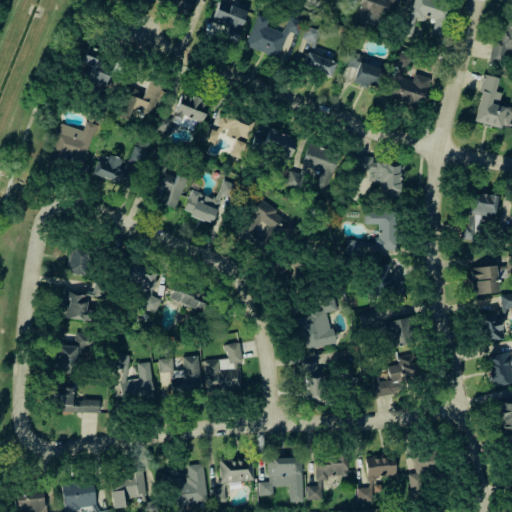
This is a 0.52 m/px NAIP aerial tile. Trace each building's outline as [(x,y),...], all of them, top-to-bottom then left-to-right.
[(160,0),(159,3),(187,13),(192,0),(160,0)] [(398,0),(359,0),(352,23),(362,27),(364,21),(380,26),(385,13),(394,16),(398,0)] [(410,36),(416,15),(433,19),(430,33),(444,36),(452,1),(447,0),(410,0),(402,34),(410,36)] [(277,58),(286,31),(297,34),(301,20),(287,16),(282,31),(264,26),(267,17),(256,14),(245,47),(277,58)] [(492,37),(488,60),(503,62),(504,52),(511,53),(511,23),(502,22),(500,38),(492,37)] [(308,51),(312,52),(320,30),(305,25),(301,38),(311,42),(308,51)] [(334,61),(306,52),(301,68),(330,76),(334,61)] [(351,84),(376,88),(381,60),(349,53),(347,66),(354,68),(351,84)] [(98,60),(84,55),(75,80),(101,90),(108,72),(95,68),(98,60)] [(389,97),(420,107),(429,77),(413,73),(411,80),(395,75),(389,97)] [(472,121),(508,129),(511,112),(511,107),(498,104),(501,92),(493,91),(497,77),(483,74),(472,121)] [(160,85),(147,80),(143,91),(126,86),(117,116),(130,120),(133,109),(151,115),(160,85)] [(202,122),(208,103),(179,93),(171,117),(157,113),(152,129),(167,134),(171,120),(179,123),(182,115),(202,122)] [(252,120),(222,110),(215,131),(204,127),(202,135),(219,141),(221,135),(234,139),(229,154),(239,158),(252,120)] [(82,164),(95,123),(85,120),(82,129),(59,123),(56,130),(52,129),(44,157),(65,163),(66,160),(82,164)] [(288,159),(296,138),(268,128),(265,138),(254,134),(250,145),(288,159)] [(298,173),(288,170),(284,183),(299,187),(305,167),(318,171),(314,184),(327,188),(338,152),(307,143),(298,173)] [(91,173),(122,185),(132,159),(141,163),(146,150),(133,145),(126,161),(107,154),(106,157),(98,154),(91,173)] [(371,162),(372,155),(353,155),(352,174),(366,175),(366,181),(380,182),(379,194),(399,195),(399,163),(371,162)] [(174,208),(185,179),(158,169),(148,195),(163,200),(161,203),(174,208)] [(236,184),(220,179),(214,198),(190,190),(182,212),(212,222),(221,194),(231,198),(236,184)] [(496,195),(467,193),(463,239),(472,240),(473,233),(481,234),(482,218),(494,219),(496,195)] [(236,234),(263,251),(275,232),(285,238),(294,223),(257,200),(236,234)] [(376,224),(376,241),(346,241),(346,251),(398,252),(399,211),(364,210),(363,224),(376,224)] [(67,273),(88,275),(89,249),(69,247),(67,273)] [(298,259),(282,264),(287,279),(303,273),(298,259)] [(154,313),(160,299),(151,295),(159,274),(130,263),(123,282),(146,291),(139,307),(154,313)] [(390,281),(389,264),(370,265),(371,295),(400,294),(400,281),(390,281)] [(471,293),(497,293),(496,266),(470,267),(471,293)] [(201,312),(207,296),(174,283),(168,298),(201,312)] [(63,290),(61,318),(85,320),(87,295),(102,296),(102,286),(93,286),(92,292),(63,290)] [(479,342),(502,339),(499,316),(505,316),(504,308),(511,307),(511,293),(499,295),(501,310),(476,313),(479,342)] [(335,343),(332,327),(328,328),(325,312),(335,310),(333,296),(319,299),(320,304),(313,305),(315,314),(297,317),(302,349),(335,343)] [(383,320),(384,336),(390,336),(390,346),(407,345),(406,319),(383,320)] [(56,345),(55,371),(75,372),(75,359),(83,359),(83,351),(91,352),(92,333),(74,333),(73,345),(56,345)] [(202,361),(207,394),(240,388),(236,362),(242,362),(238,342),(224,344),(227,359),(221,360),(222,368),(219,368),(217,358),(202,361)] [(511,383),(511,372),(509,352),(486,355),(490,386),(511,383)] [(150,362),(136,362),(137,378),(128,378),(127,354),(112,355),(113,373),(119,373),(120,402),(152,400),(150,362)] [(388,380),(371,383),(373,393),(419,385),(414,354),(396,357),(397,364),(386,366),(388,380)] [(181,356),(182,370),(173,370),(172,358),(157,359),(158,373),(169,372),(171,394),(200,392),(198,355),(181,356)] [(316,360),(302,361),(303,399),(322,398),(321,371),(316,371),(316,360)] [(72,389),(54,388),(54,411),(98,412),(99,399),(71,399),(72,389)] [(511,397),(494,400),(500,431),(511,428),(511,397)] [(413,473),(407,473),(408,492),(425,491),(424,471),(435,471),(434,453),(413,454),(413,473)] [(306,499),(320,499),(320,477),(346,476),(346,455),(314,456),(315,485),(305,485),(306,499)] [(365,476),(394,475),(393,455),(364,456),(365,476)] [(288,501),(301,501),(300,457),(266,458),(266,481),(257,481),(257,494),(271,494),(271,485),(287,485),(288,501)] [(218,460),(220,487),(209,488),(210,502),(224,501),(223,481),(251,480),(250,458),(218,460)] [(202,463),(185,464),(186,476),(170,478),(173,505),(206,502),(202,463)] [(145,495),(141,470),(107,476),(112,508),(124,506),(123,499),(145,495)] [(355,487),(356,501),(371,501),(371,487),(374,487),(374,476),(366,476),(367,487),(355,487)] [(61,482),(62,509),(94,507),(92,481),(61,482)] [(14,511),(43,511),(42,491),(13,493),(14,511)]
